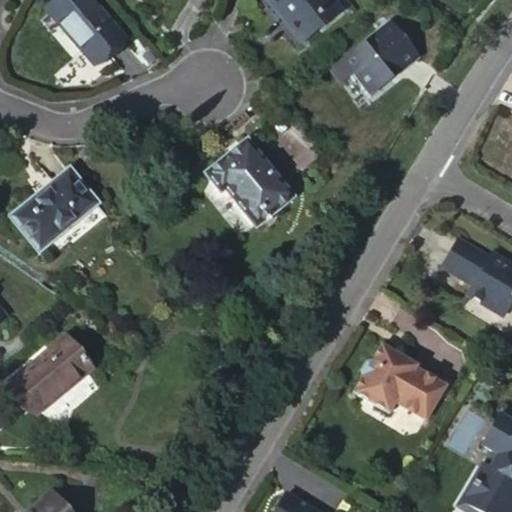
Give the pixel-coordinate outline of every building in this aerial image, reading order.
[(96,66),(126,40),(92,0),(61,0),(49,11),(96,66)] [(336,0),(273,0),(304,36),(340,4),(336,0)] [(383,19),(337,59),(347,71),(366,93),(386,76),(384,73),(393,65),(396,68),(412,54),(383,19)] [(347,71),(337,59),(324,70),(335,82),(347,71)] [(287,221),(303,207),(260,153),(221,183),(236,204),(239,200),(271,240),(283,239),(289,233),(292,226),(287,221)] [(0,215),(19,239),(76,197),(51,165),(0,203),(0,215)] [(503,315),(511,301),(511,302),(511,266),(489,254),(487,258),(456,239),(440,267),(471,285),(466,296),(483,306),(484,304),(503,315)] [(483,306),(501,317),(503,315),(484,304),(483,306)] [(56,337),(0,384),(26,415),(82,368),(56,337)] [(371,362),(366,363),(360,372),(361,377),(352,393),(388,415),(394,404),(424,421),(443,388),(415,371),(417,367),(404,360),(402,363),(391,356),(393,353),(381,346),(371,362)] [(404,360),(393,353),(391,356),(402,363),(404,360)] [(511,422),(494,412),(476,443),(493,452),(486,466),(481,463),(459,501),(478,511),(505,511),(511,500),(511,422)] [(510,511),(511,510),(511,500),(505,511),(478,511),(459,501),(481,463),(477,460),(450,505),(461,511),(510,511)] [(57,511),(36,489),(10,511),(57,511)] [(314,511),(287,496),(277,511),(314,511)]
